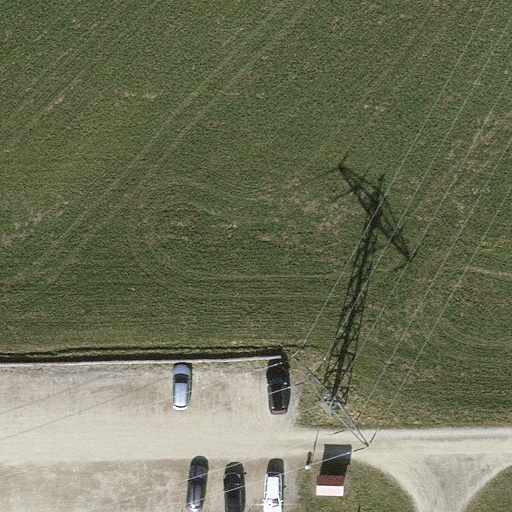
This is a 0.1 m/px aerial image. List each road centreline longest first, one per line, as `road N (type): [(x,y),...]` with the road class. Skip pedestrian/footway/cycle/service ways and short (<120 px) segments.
road 1 (track): [(0,451),(299,448)]
road 2 (track): [(501,449),(299,448)]
